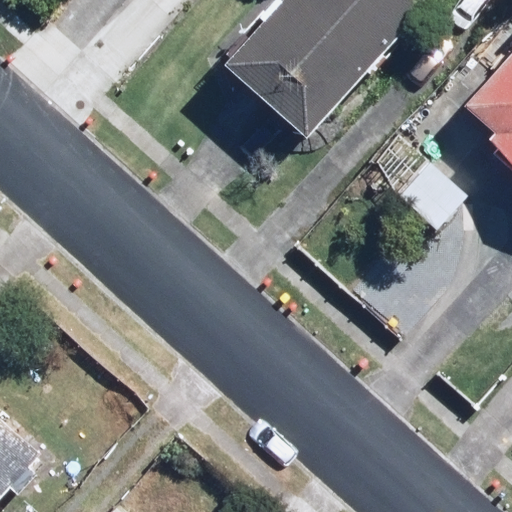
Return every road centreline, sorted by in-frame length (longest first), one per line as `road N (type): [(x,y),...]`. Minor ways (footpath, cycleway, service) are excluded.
road 1 (residential): [(15,137),(427,511)]
road 2 (residential): [(15,137),(144,0)]
